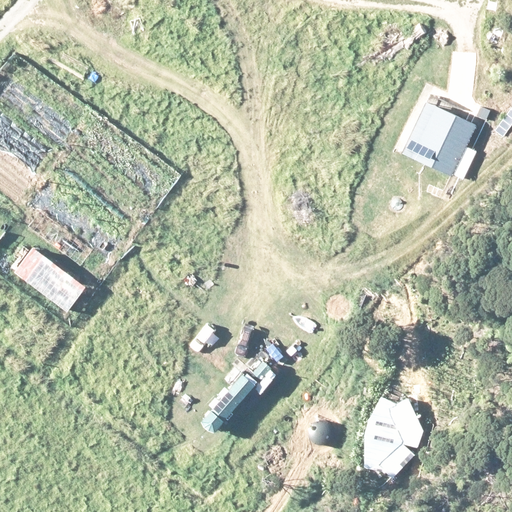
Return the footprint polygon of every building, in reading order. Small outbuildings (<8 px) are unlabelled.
[(471,114),(432,94),(404,152),(455,177),(456,174),(466,179),(480,151),(469,146),(480,125),(469,120),(471,114)] [(265,361),(256,372),(264,379),(272,368),(265,361)] [(280,375),(274,370),(269,375),(274,381),(280,375)] [(251,379),(244,373),(204,420),(207,425),(211,429),(215,431),(218,431),(258,384),(251,379)] [(263,393),(258,388),(250,396),(256,401),(263,393)] [(425,432),(411,399),(390,408),(403,438),(381,462),(396,476),(422,448),(425,432)]
